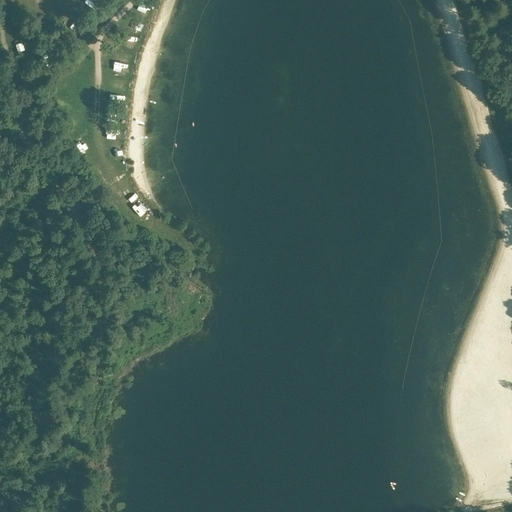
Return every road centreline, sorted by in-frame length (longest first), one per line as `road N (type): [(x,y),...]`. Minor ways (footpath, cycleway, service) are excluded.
road 1 (track): [(0,458),(52,417),(71,388),(106,309),(108,281),(78,217),(17,131),(16,117),(33,104),(34,88),(2,43),(5,0)]
road 2 (track): [(122,42),(93,69),(82,105),(107,166),(146,218)]
road 3 (track): [(107,166),(106,117),(122,42),(149,0)]
road 4 (track): [(511,128),(504,0)]
